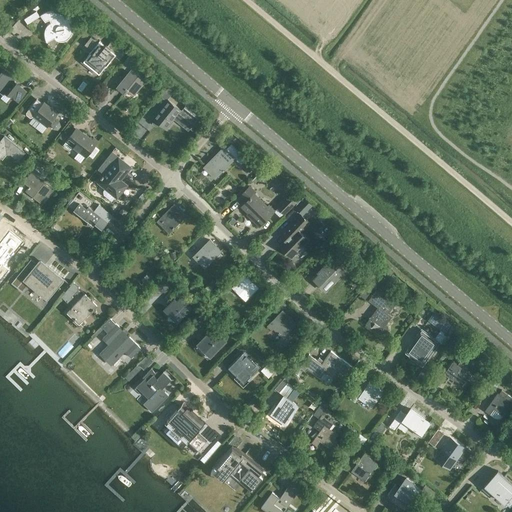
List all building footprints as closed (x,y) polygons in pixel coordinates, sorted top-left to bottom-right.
[(68,39),(70,37),(71,35),(72,32),(72,30),(72,27),(72,24),(71,22),(70,19),(68,17),(67,15),(65,13),(62,12),(60,11),(57,10),(55,10),(52,10),(49,10),(47,11),(44,12),(42,14),(40,16),(48,26),(46,28),(45,31),(45,34),(45,37),(46,40),(47,42),(55,39),(57,40),(60,40),(63,40),(65,40),(68,39)] [(27,24),(40,16),(36,11),(24,19),(27,24)] [(105,46),(99,41),(91,35),(84,44),(91,50),(89,53),(90,53),(83,61),(99,74),(105,66),(106,67),(115,56),(119,60),(126,52),(111,40),(107,45),(106,45),(105,46)] [(147,79),(134,69),(139,63),(130,56),(121,67),(128,73),(116,88),(130,99),(147,79)] [(4,70),(0,75),(0,91),(2,93),(3,92),(17,103),(26,91),(13,81),(14,79),(4,70)] [(161,80),(154,83),(157,89),(164,86),(161,80)] [(88,85),(82,93),(89,98),(95,90),(88,85)] [(33,117),(33,116),(47,127),(60,111),(55,108),(53,110),(44,103),(43,104),(36,99),(26,112),(26,115),(30,117),(33,117)] [(155,120),(153,123),(153,124),(155,126),(157,126),(159,123),(166,128),(176,116),(190,128),(194,123),(184,114),(185,113),(168,100),(153,119),(155,120)] [(5,123),(9,127),(14,123),(10,119),(5,123)] [(54,120),(51,124),(53,129),(58,129),(61,125),(59,121),(54,120)] [(72,129),(68,125),(64,130),(69,134),(72,129)] [(72,146),(86,157),(98,142),(93,138),(92,140),(82,133),(81,134),(75,129),(66,141),(66,142),(64,144),(64,146),(69,149),(71,149),(72,146)] [(0,156),(4,151),(8,151),(18,159),(24,152),(4,136),(0,141),(0,156)] [(255,167),(247,159),(231,144),(226,149),(224,146),(204,167),(215,178),(235,158),(250,172),(255,167)] [(111,191),(116,195),(119,192),(121,193),(126,187),(121,183),(121,182),(118,179),(129,165),(118,157),(112,152),(98,169),(105,174),(99,181),(106,187),(107,185),(112,189),(111,191)] [(48,161),(52,157),(47,153),(43,157),(48,161)] [(254,184),(271,168),(268,164),(251,180),(254,184)] [(29,186),(26,190),(40,202),(48,193),(49,194),(53,190),(37,177),(40,173),(34,169),(24,182),(29,186)] [(267,206),(254,193),(255,192),(249,186),(241,195),(247,200),(241,206),(251,215),(250,217),(259,226),(275,211),(269,205),(267,206)] [(146,189),(138,198),(142,201),(149,192),(146,189)] [(71,195),(66,191),(61,197),(66,202),(71,195)] [(94,210),(90,207),(94,203),(79,191),(67,205),(73,210),(73,211),(86,221),(88,219),(101,230),(108,221),(99,214),(101,211),(96,208),(94,210)] [(301,193),(293,201),(295,202),(297,204),(300,200),(304,196),(301,193)] [(293,201),(288,196),(277,207),(284,214),(295,202),(293,201)] [(304,196),(300,200),(301,201),(306,206),(308,207),(311,203),(304,196)] [(118,208),(123,213),(130,207),(125,201),(118,208)] [(301,201),(293,210),(298,214),(306,206),(301,201)] [(99,204),(96,208),(101,211),(99,214),(108,221),(112,215),(99,204)] [(185,216),(174,204),(157,221),(168,233),(185,216)] [(297,250),(298,251),(301,251),(303,248),(303,246),(302,245),(308,239),(300,231),(309,222),(301,214),(280,235),(285,240),(280,246),(291,256),(297,250)] [(328,229),(333,233),(338,227),(335,224),(334,225),(332,224),(328,229)] [(0,263),(4,266),(23,242),(9,232),(0,243),(0,263)] [(221,251),(210,240),(193,257),(204,268),(221,251)] [(39,259),(36,263),(31,259),(11,282),(23,291),(29,283),(48,298),(64,279),(63,278),(48,267),(39,259)] [(333,260),(314,279),(325,291),(345,272),(333,260)] [(353,273),(362,282),(367,277),(357,268),(353,273)] [(379,281),(385,274),(381,270),(375,277),(379,281)] [(141,279),(147,286),(154,279),(149,274),(147,276),(146,275),(141,279)] [(258,288),(244,275),(232,287),(245,301),(258,288)] [(212,280),(204,288),(208,292),(216,284),(212,280)] [(73,282),(61,296),(68,302),(73,297),(72,296),(80,288),(73,282)] [(388,326),(386,325),(392,316),(388,313),(395,303),(376,289),(368,301),(377,307),(377,308),(365,324),(371,328),(379,334),(389,332),(388,326)] [(82,320),(97,305),(85,293),(67,312),(74,319),(77,315),(82,320)] [(177,301),(174,299),(164,310),(177,323),(192,308),(181,297),(177,301)] [(427,317),(432,309),(427,306),(422,314),(427,317)] [(214,318),(206,310),(200,316),(208,324),(214,318)] [(434,310),(427,320),(440,329),(450,336),(451,337),(457,329),(451,325),(453,323),(434,310)] [(268,326),(271,330),(273,328),(282,337),(276,342),(281,347),(290,337),(286,333),(295,325),(282,312),(268,326)] [(140,348),(116,324),(109,318),(91,336),(93,337),(103,328),(107,332),(102,338),(108,344),(99,353),(111,365),(124,352),(130,358),(140,348)] [(211,334),(208,332),(198,343),(210,355),(225,341),(215,330),(211,334)] [(422,330),(405,353),(411,357),(414,352),(423,358),(432,345),(426,340),(429,336),(422,330)] [(309,354),(300,366),(306,370),(307,368),(320,377),(325,371),(333,377),(339,370),(347,376),(353,367),(331,351),(323,360),(319,357),(317,360),(309,354)] [(258,368),(242,352),(227,367),(236,376),(234,377),(243,386),(252,377),(250,375),(258,368)] [(144,370),(153,360),(147,354),(136,365),(140,366),(144,370)] [(465,369),(469,364),(474,368),(478,363),(465,354),(458,364),(453,361),(452,361),(446,370),(446,371),(450,374),(445,381),(450,385),(454,380),(463,387),(468,380),(471,382),(474,376),(472,374),(465,369)] [(267,365),(261,370),(268,377),(273,372),(267,365)] [(144,378),(134,388),(141,394),(144,391),(149,396),(148,397),(150,400),(146,404),(153,410),(151,412),(152,413),(168,396),(162,389),(171,379),(163,371),(158,376),(151,368),(142,377),(144,378)] [(497,387),(506,374),(500,369),(490,382),(497,387)] [(361,393),(356,390),(350,398),(355,402),(358,398),(372,408),(384,390),(371,380),(361,393)] [(276,417),(278,415),(286,421),(298,405),(288,399),(296,389),(286,382),(279,392),(284,395),(271,413),(276,417)] [(501,417),(503,415),(511,402),(511,397),(501,390),(499,394),(497,393),(484,410),(490,415),(490,414),(494,417),(497,418),(499,418),(501,417)] [(192,409),(183,401),(167,420),(173,425),(168,430),(178,440),(183,435),(197,447),(195,449),(203,456),(221,436),(215,430),(207,439),(198,430),(204,423),(191,412),(193,410),(192,409)] [(429,422),(424,419),(410,409),(406,415),(400,410),(388,426),(394,431),(397,427),(405,432),(408,427),(420,435),(429,422)] [(336,439),(335,438),(338,434),(329,428),(333,423),(321,415),(313,426),(319,431),(311,442),(316,446),(320,441),(328,447),(330,445),(331,447),(337,445),(336,439)] [(381,433),(386,425),(381,422),(376,430),(381,433)] [(343,432),(349,441),(356,436),(350,427),(343,432)] [(444,433),(438,429),(431,438),(437,443),(444,433)] [(363,444),(365,440),(367,438),(360,433),(356,439),(363,444)] [(450,438),(437,455),(436,457),(450,467),(455,461),(460,454),(465,457),(469,451),(450,438)] [(252,491),(262,479),(259,476),(262,472),(265,475),(266,474),(262,472),(231,446),(210,471),(223,481),(239,461),(249,469),(239,481),(252,491)] [(377,463),(363,453),(350,471),(364,481),(377,463)] [(511,483),(498,470),(482,488),(489,495),(492,491),(505,502),(509,498),(511,500),(511,483)] [(407,506),(417,492),(420,489),(406,478),(399,488),(395,485),(395,484),(387,495),(388,495),(389,494),(393,497),(390,499),(390,500),(397,505),(397,504),(400,499),(407,504),(406,506),(407,506)] [(282,511),(295,495),(301,487),(292,481),(286,489),(279,498),(271,492),(260,507),(266,511),(282,511)] [(425,484),(416,497),(426,504),(435,491),(425,484)]
